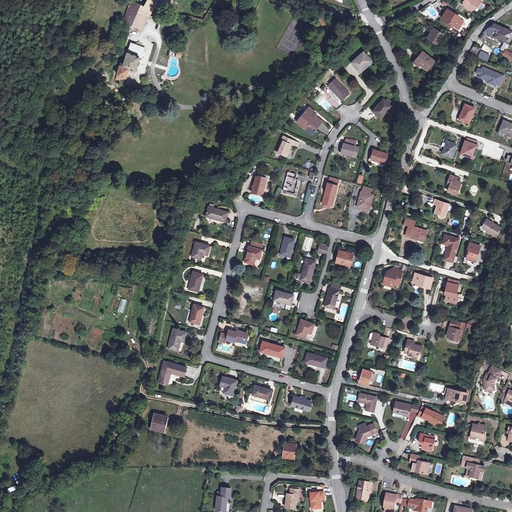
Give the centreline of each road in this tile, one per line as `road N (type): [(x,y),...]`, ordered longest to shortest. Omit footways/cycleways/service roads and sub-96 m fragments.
road 1 (unknown): [(165,0),(142,75),(151,99),(174,111),(213,109),(363,19)]
road 2 (residential): [(334,393),(207,353),(244,213),(304,224)]
road 3 (track): [(332,425),(269,423),(146,396),(140,354)]
road 4 (residential): [(376,467),(421,487),(511,505)]
road 5 (unclassified): [(379,245),(421,120)]
road 6 (residential): [(304,224),(329,143),(351,113)]
